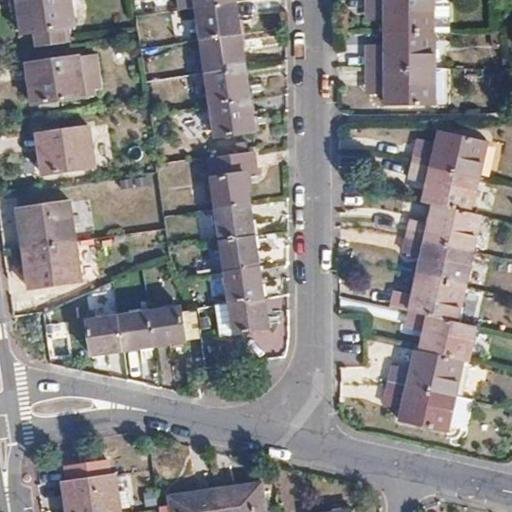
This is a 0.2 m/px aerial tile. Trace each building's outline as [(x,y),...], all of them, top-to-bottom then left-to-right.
[(28,18),(24,0),(18,0),(22,19),(28,18)] [(24,0),(28,18),(22,19),(24,35),(75,28),(70,0),(24,0)] [(199,8),(198,0),(180,0),(182,10),(199,8)] [(387,53),(368,53),(368,70),(368,87),(387,87),(387,94),(387,105),(435,106),(436,0),(368,0),(368,15),(387,15),(387,22),(387,46),(387,53)] [(236,3),(199,8),(204,40),(241,34),(236,3)] [(204,40),(208,72),(246,67),(241,34),(204,40)] [(98,54),(34,64),(38,89),(31,90),(34,106),(97,97),(96,89),(103,88),(98,54)] [(38,89),(34,64),(27,65),(31,90),(38,89)] [(208,72),(213,104),(251,99),(246,67),(208,72)] [(255,132),(251,99),(213,104),(217,137),(255,132)] [(89,128),(44,134),(48,160),(42,161),(44,175),(95,167),(89,128)] [(437,150),(418,146),(414,163),(411,180),(429,184),(425,204),(434,206),(430,225),(412,221),(405,255),(423,259),(414,297),(396,293),(393,309),(411,313),(407,329),(426,333),(421,352),(417,351),(413,370),(393,366),(386,399),(406,404),(404,412),(402,423),(450,433),(451,426),(458,397),(465,362),(470,363),(478,328),(458,323),(481,217),(472,215),(488,143),(441,132),(438,144),(437,150)] [(48,160),(44,134),(38,135),(42,161),(48,160)] [(437,150),(438,144),(419,140),(418,146),(437,150)] [(210,159),(218,209),(252,205),(248,174),(257,172),(254,152),(210,159)] [(23,235),(24,249),(76,241),(70,202),(24,209),(28,234),(23,235)] [(218,209),(222,241),(256,237),(252,205),(218,209)] [(28,234),(24,209),(19,210),(23,235),(28,234)] [(256,237),(222,241),(226,272),(261,267),(256,237)] [(76,241),(24,249),(27,266),(32,265),(35,290),(82,283),(76,241)] [(32,265),(27,266),(30,290),(35,290),(32,265)] [(226,272),(231,304),(265,299),(261,267),(226,272)] [(269,329),(265,299),(231,304),(216,306),(221,336),(269,329)] [(151,313),(156,346),(188,341),(183,311),(183,308),(151,313)] [(198,309),(183,311),(188,341),(200,340),(198,309)] [(151,313),(121,317),(126,350),(156,346),(151,313)] [(93,355),(126,350),(121,317),(88,321),(93,355)] [(243,333),(246,355),(271,352),(268,330),(243,333)] [(474,401),(458,397),(451,426),(467,430),(474,401)] [(384,407),(404,412),(406,404),(386,399),(384,407)] [(69,509),(69,511),(121,511),(116,476),(70,482),(75,508),(69,509)] [(65,483),(69,509),(75,508),(70,482),(65,483)] [(216,489),(219,511),(266,511),(263,483),(216,489)] [(219,511),(216,489),(171,496),(173,511),(219,511)]
